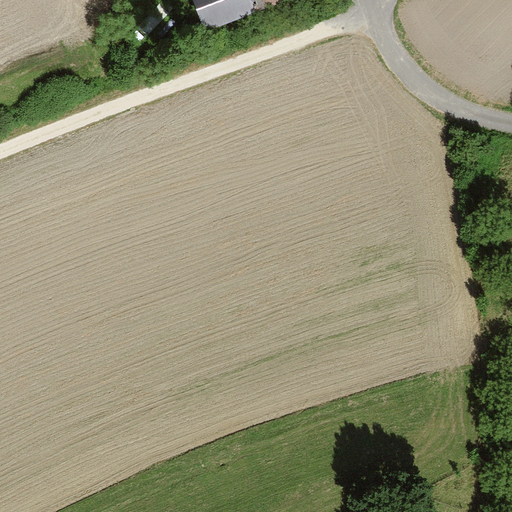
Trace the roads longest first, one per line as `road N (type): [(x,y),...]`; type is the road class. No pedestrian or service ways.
road 1 (track): [(383,0),(0,149)]
road 2 (unclassified): [(372,0),(389,48),(418,83),(453,107),(511,123)]
